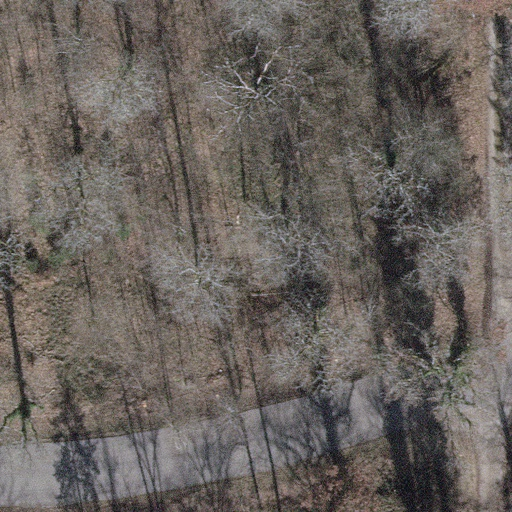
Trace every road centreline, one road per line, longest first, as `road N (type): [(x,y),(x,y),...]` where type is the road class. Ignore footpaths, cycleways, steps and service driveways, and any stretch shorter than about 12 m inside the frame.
road 1 (tertiary): [(0,473),(107,475),(511,368)]
road 2 (track): [(511,372),(493,460),(492,511)]
